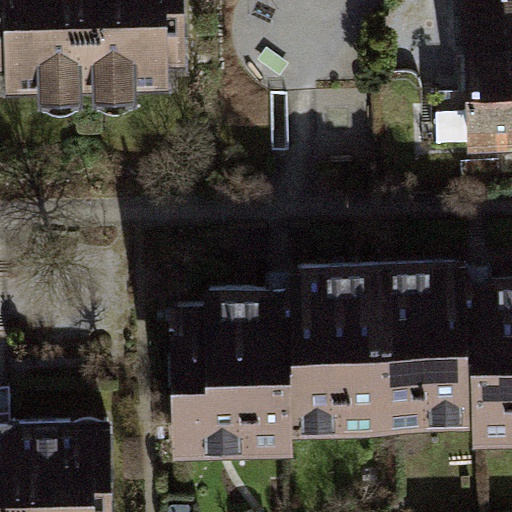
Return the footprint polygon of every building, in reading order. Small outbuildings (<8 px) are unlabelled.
[(176,0),(0,0),(0,70),(180,64),(176,0)] [(511,0),(466,0),(477,142),(511,139),(511,0)] [(470,99),(440,102),(443,139),(473,136),(470,99)] [(511,257),(177,258),(177,424),(511,423),(511,257)] [(0,415),(0,511),(116,511),(110,413),(0,415)]
